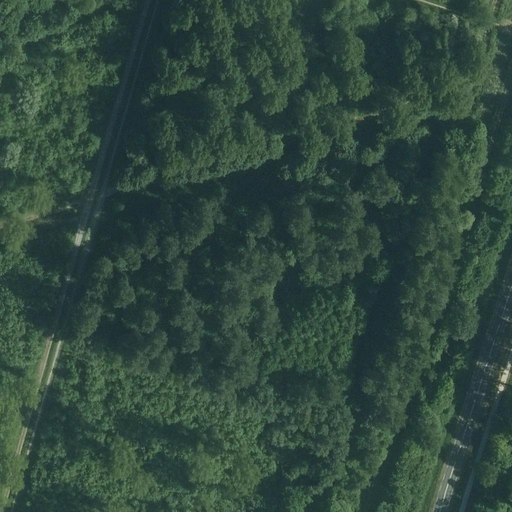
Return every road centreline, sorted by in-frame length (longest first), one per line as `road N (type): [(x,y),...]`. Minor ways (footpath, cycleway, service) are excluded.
road 1 (track): [(7,511),(148,0)]
road 2 (secondary): [(442,511),(511,294)]
